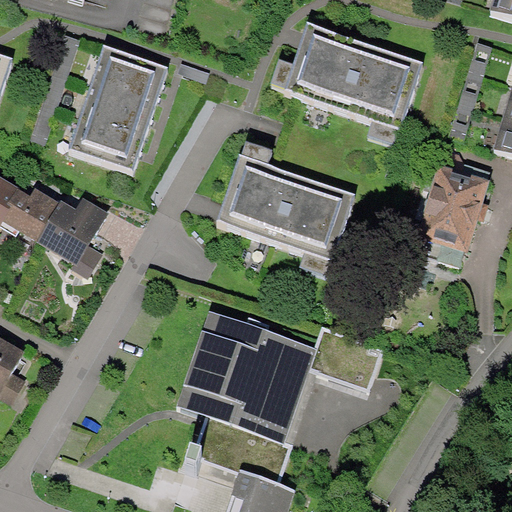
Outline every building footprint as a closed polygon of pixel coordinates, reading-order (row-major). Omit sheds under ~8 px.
[(511,0),(491,0),(489,10),(511,16),(511,0)] [(281,72),(273,96),(374,131),(369,146),(396,155),(424,74),(311,35),(296,77),(281,72)] [(80,46),(65,41),(30,144),(45,149),(80,46)] [(493,56),(475,50),(446,144),(465,150),(493,56)] [(169,78),(104,56),(69,159),(134,181),(169,78)] [(0,105),(12,67),(0,62),(0,105)] [(511,87),(502,121),(511,123),(511,87)] [(511,154),(511,123),(502,121),(493,149),(511,154)] [(276,164),(249,154),(245,167),(242,165),(219,231),(332,270),(354,206),(271,177),(276,164)] [(464,183),(440,177),(420,249),(444,255),(439,273),(466,281),(494,178),(467,171),(464,183)] [(7,205),(17,188),(18,187),(0,176),(0,226),(3,221),(11,208),(7,205)] [(36,241),(60,202),(35,188),(30,196),(17,188),(7,205),(11,208),(3,221),(36,241)] [(76,209),(61,200),(60,202),(36,241),(74,264),(77,266),(88,246),(108,213),(83,198),(76,209)] [(103,254),(88,246),(77,266),(74,264),(71,270),(88,280),(103,254)] [(318,355),(212,320),(182,410),(211,420),(197,463),(242,478),(229,511),(298,511),(304,495),(285,489),(297,452),(286,448),(318,355)] [(24,351),(0,337),(0,398),(11,405),(25,380),(11,373),(24,351)]
